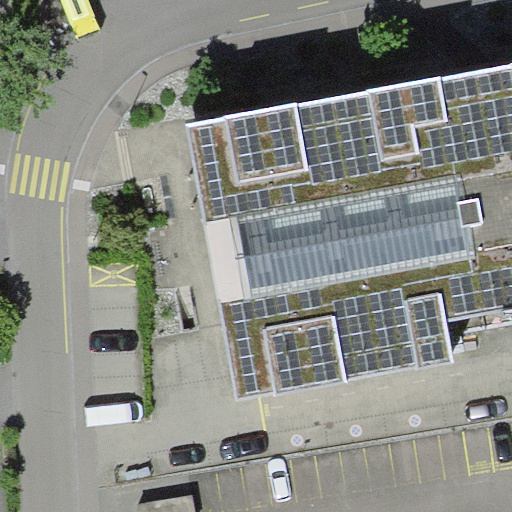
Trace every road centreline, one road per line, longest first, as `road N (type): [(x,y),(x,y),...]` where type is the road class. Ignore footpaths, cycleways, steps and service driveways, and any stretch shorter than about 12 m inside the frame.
road 1 (residential): [(121,24),(83,67),(57,116),(39,178),(30,245),(44,511)]
road 2 (unknown): [(42,460),(511,370)]
